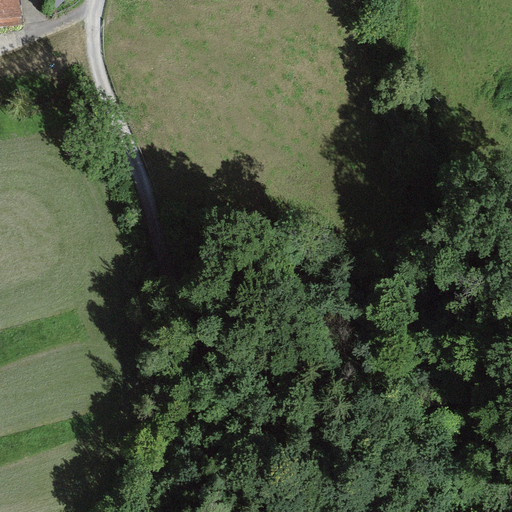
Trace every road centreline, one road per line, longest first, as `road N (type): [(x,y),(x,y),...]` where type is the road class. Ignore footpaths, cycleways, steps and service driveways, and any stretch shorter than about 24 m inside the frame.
road 1 (track): [(97,0),(95,54),(145,164),(195,390),(180,459),(149,511)]
road 2 (track): [(188,335),(268,378),(349,459),(374,511)]
